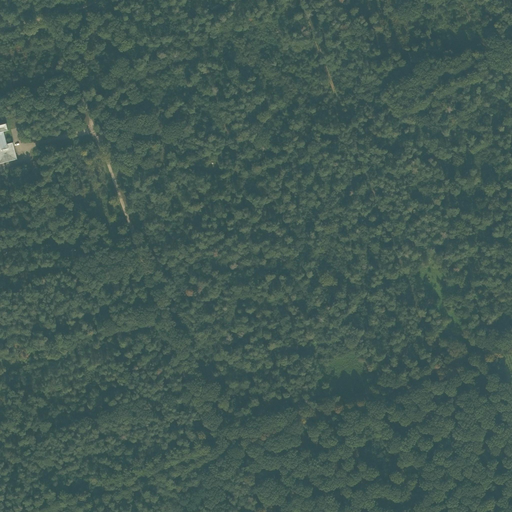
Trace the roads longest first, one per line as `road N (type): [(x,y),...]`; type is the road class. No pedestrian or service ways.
road 1 (track): [(506,343),(46,511)]
road 2 (track): [(213,447),(57,15)]
road 3 (track): [(440,370),(300,0)]
road 4 (track): [(349,130),(496,67)]
